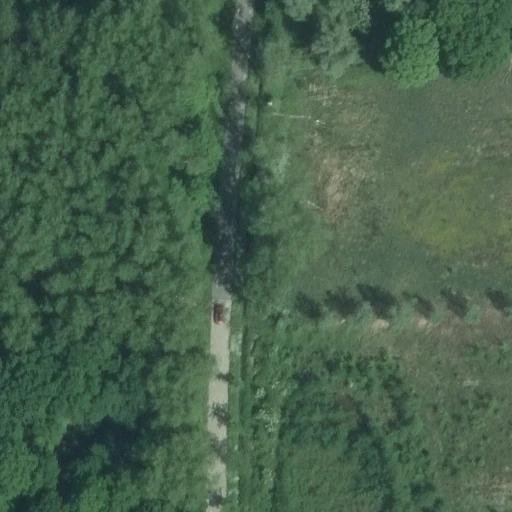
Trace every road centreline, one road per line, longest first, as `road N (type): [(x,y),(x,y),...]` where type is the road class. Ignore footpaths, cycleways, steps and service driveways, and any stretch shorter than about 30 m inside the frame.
road 1 (tertiary): [(216,511),(221,306),(245,0)]
road 2 (track): [(0,270),(221,306)]
